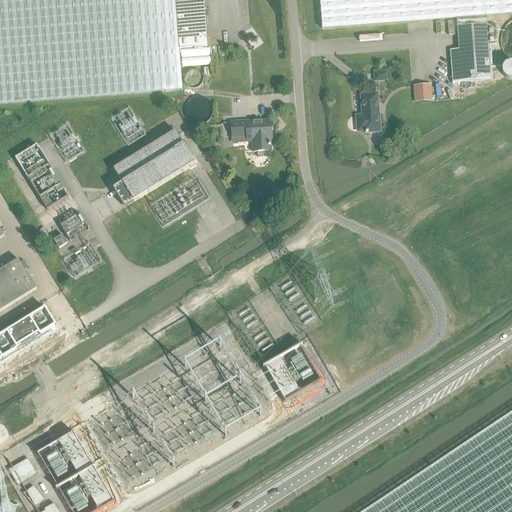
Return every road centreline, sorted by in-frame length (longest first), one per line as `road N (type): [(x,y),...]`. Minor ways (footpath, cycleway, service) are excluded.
road 1 (unclassified): [(291,0),(312,197),(329,216),(404,253),(437,301),(441,322),(420,351),(152,511)]
road 2 (primary): [(511,335),(227,511)]
road 3 (primary): [(242,511),(511,339)]
road 4 (unknown): [(295,50),(437,43)]
road 5 (unknown): [(69,329),(0,207)]
